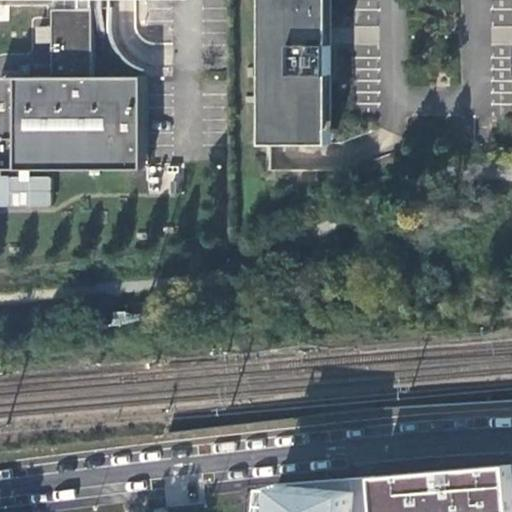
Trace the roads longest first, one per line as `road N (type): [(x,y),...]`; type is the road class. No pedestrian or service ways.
road 1 (residential): [(0,489),(511,441)]
road 2 (track): [(111,288),(246,266),(414,184),(468,170)]
